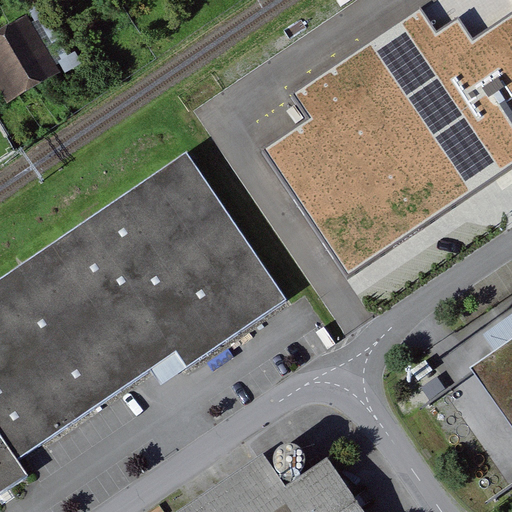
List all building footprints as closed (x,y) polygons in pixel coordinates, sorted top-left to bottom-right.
[(511,0),(423,0),(224,138),(304,253),(504,114),(511,115),(511,0)] [(0,40),(0,78),(17,108),(65,79),(32,22),(0,40)] [(282,306),(184,160),(0,283),(0,495),(24,479),(12,462),(171,356),(182,372),(282,306)] [(511,351),(485,370),(511,408),(511,351)] [(259,457),(177,511),(359,511),(324,461),(281,490),(259,457)]
